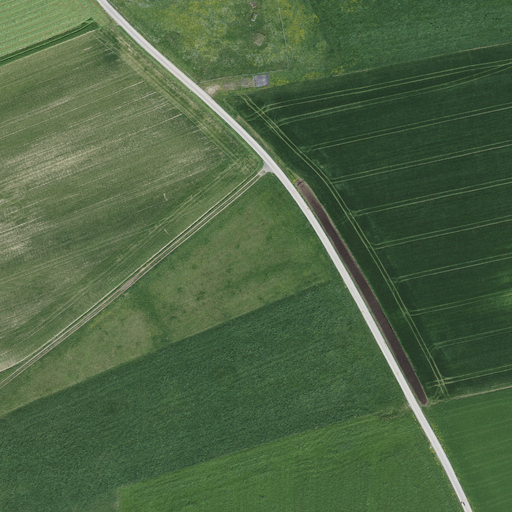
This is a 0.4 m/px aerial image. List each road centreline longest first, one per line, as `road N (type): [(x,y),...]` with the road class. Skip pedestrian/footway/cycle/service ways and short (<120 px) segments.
road 1 (track): [(101,0),(239,129),(304,209),(468,511)]
road 2 (track): [(271,164),(0,386)]
